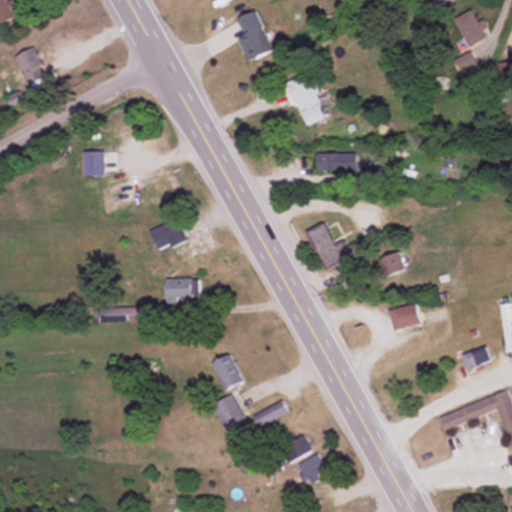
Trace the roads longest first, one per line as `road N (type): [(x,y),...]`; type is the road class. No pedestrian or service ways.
road 1 (secondary): [(128,0),(415,511)]
road 2 (residential): [(0,150),(162,60)]
road 3 (residential): [(511,371),(436,406),(379,449)]
